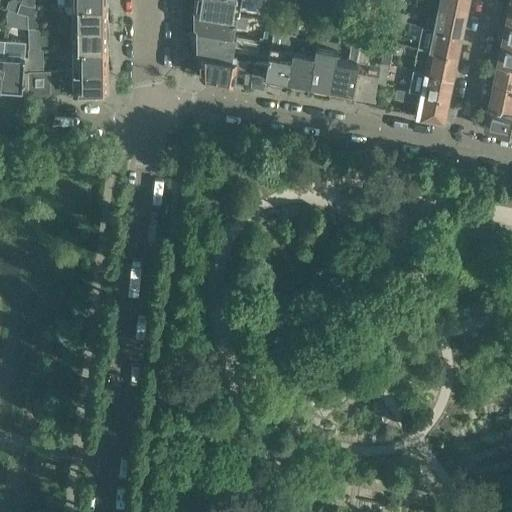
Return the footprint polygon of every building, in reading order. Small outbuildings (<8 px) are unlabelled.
[(0,0),(0,6),(8,8),(17,11),(20,0),(0,0)] [(196,0),(196,6),(196,7),(233,13),(240,13),(241,0),(196,0)] [(438,0),(438,6),(467,11),(468,0),(438,0)] [(20,1),(17,11),(28,15),(28,26),(35,26),(35,5),(30,4),(20,1)] [(107,3),(72,4),(61,4),(61,13),(72,12),(73,26),(106,25),(106,10),(107,10),(107,3)] [(426,26),(433,27),(462,33),(467,11),(438,6),(435,16),(429,15),(426,26)] [(233,13),(196,7),(196,23),(199,25),(198,29),(233,34),(234,34),(236,35),(236,34),(233,33),(235,25),(244,26),(245,22),(256,24),(257,16),(237,14),(233,13)] [(28,15),(17,11),(8,8),(7,25),(28,27),(28,15)] [(407,12),(390,9),(389,18),(405,21),(407,12)] [(511,20),(506,19),(501,40),(511,42),(511,20)] [(387,35),(395,36),(397,23),(390,21),(387,35)] [(106,25),(73,26),(73,48),(107,47),(107,39),(106,39),(106,25)] [(41,48),(41,27),(28,27),(29,49),(41,48)] [(433,27),(429,49),(458,55),(462,33),(433,27)] [(233,34),(198,29),(197,46),(201,48),(201,51),(237,57),(232,56),(235,44),(258,49),(257,52),(267,53),(269,41),(236,35),(234,34),(233,34)] [(319,30),(314,52),(314,53),(309,82),(319,84),(320,86),(326,87),(328,85),(330,86),(336,56),(323,54),(326,32),(319,30)] [(292,49),(287,78),(290,78),(291,81),(297,82),(299,80),(309,82),(317,36),(309,34),(308,39),(295,36),(292,49)] [(336,56),(330,86),(334,86),(335,89),(341,90),(343,88),(352,89),(358,60),(361,36),(352,35),(349,59),(336,56)] [(511,42),(501,40),(497,62),(511,64),(511,42)] [(266,69),(265,69),(265,74),(267,74),(276,76),(278,79),(283,80),(285,78),(287,78),(292,49),(271,45),(268,62),(266,69)] [(4,46),(0,83),(0,85),(6,86),(9,91),(29,92),(29,70),(24,70),(25,56),(13,55),(14,47),(4,46)] [(107,47),(73,48),(73,70),(107,69),(107,67),(106,67),(106,54),(107,54),(107,47)] [(358,60),(352,89),(362,91),(364,94),(370,95),(371,93),(374,93),(376,83),(380,64),(367,62),(369,49),(360,47),(358,60)] [(44,69),(43,48),(28,49),(28,56),(26,56),(25,70),(44,69)] [(429,49),(424,71),(454,76),(458,55),(429,49)] [(237,57),(201,51),(200,70),(205,76),(232,80),(233,76),(234,76),(237,57)] [(382,52),(381,61),(389,63),(391,54),(382,52)] [(255,60),(251,84),(255,85),(264,87),(267,74),(265,74),(265,69),(266,69),(268,62),(255,60)] [(377,79),(376,83),(385,85),(390,63),(380,61),(380,64),(377,79)] [(511,64),(497,62),(493,83),(511,86),(511,64)] [(51,69),(29,70),(29,92),(51,92),(51,69)] [(59,69),(51,69),(51,92),(63,92),(63,87),(65,87),(64,80),(59,80),(59,69)] [(107,69),(73,70),(73,92),(102,92),(107,86),(107,69)] [(424,71),(420,92),(449,97),(454,76),(424,71)] [(493,83),(488,105),(511,109),(511,86),(493,83)] [(418,102),(416,113),(445,119),(449,97),(420,92),(396,88),(394,97),(418,102)] [(511,109),(488,105),(484,126),(511,130),(511,109)] [(416,210),(414,222),(438,226),(440,214),(416,210)] [(444,235),(490,243),(494,222),(485,220),(447,213),(444,235)]
